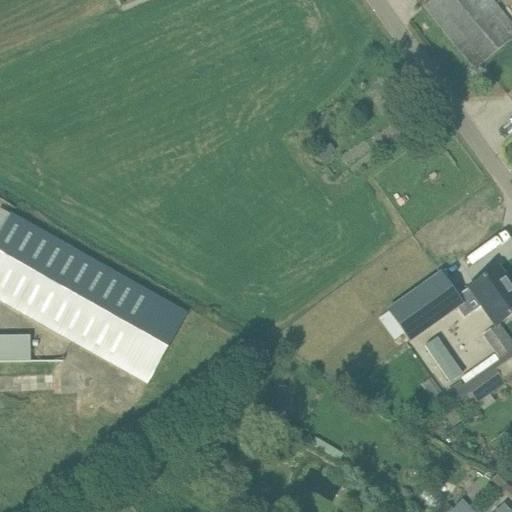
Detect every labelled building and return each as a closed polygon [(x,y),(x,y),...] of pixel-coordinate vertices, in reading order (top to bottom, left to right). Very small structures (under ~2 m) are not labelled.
[(511,25),(491,0),(431,0),(423,7),(474,69),(511,37),(511,25)] [(329,145),(321,151),(326,158),(335,152),(329,145)] [(11,215),(0,234),(0,301),(145,384),(185,313),(11,215)] [(440,275),(388,312),(403,333),(409,342),(457,308),(464,318),(483,305),(497,324),(497,325),(499,324),(511,314),(511,290),(510,291),(495,270),(470,287),(471,287),(457,297),(440,274),(440,275)] [(488,343),(499,359),(511,350),(511,341),(505,332),(488,343)] [(511,352),(464,387),(476,403),(509,380),(511,383),(511,352)]
